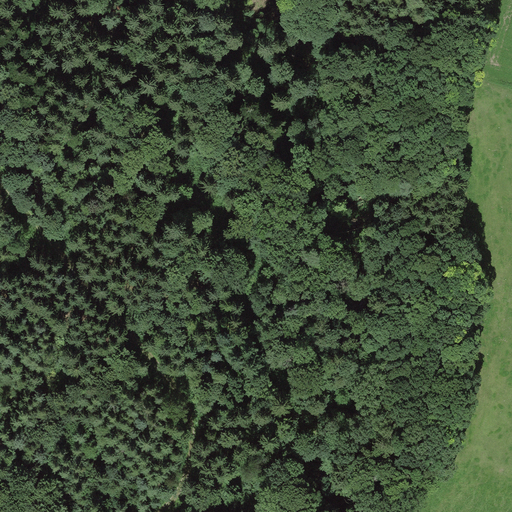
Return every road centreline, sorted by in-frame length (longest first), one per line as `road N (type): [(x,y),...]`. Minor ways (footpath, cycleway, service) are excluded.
road 1 (track): [(176,498),(211,498),(242,455),(259,388),(254,344),(212,235),(92,0)]
road 2 (track): [(158,511),(176,498),(198,442),(188,402),(0,181)]
road 3 (track): [(219,0),(249,68),(287,120)]
